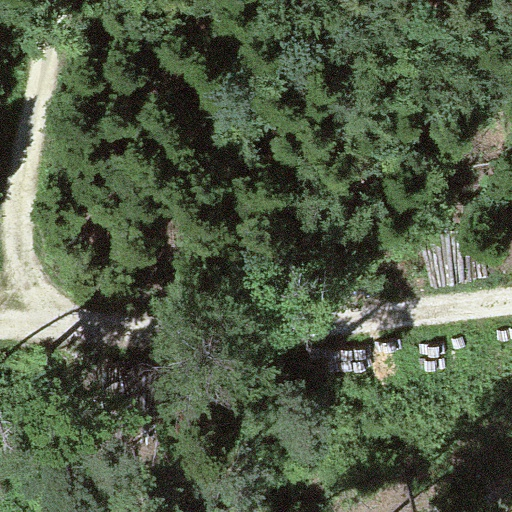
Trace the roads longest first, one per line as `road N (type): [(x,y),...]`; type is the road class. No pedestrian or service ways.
road 1 (track): [(511,305),(0,327)]
road 2 (track): [(56,0),(0,320)]
